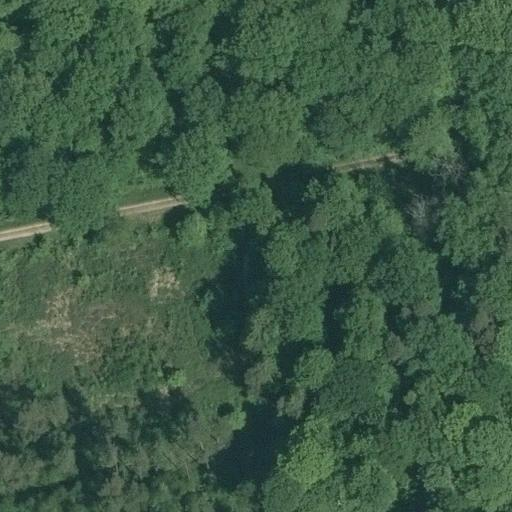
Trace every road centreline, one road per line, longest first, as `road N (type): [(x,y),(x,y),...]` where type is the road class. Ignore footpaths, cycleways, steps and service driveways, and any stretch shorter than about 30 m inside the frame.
road 1 (track): [(0,223),(511,122)]
road 2 (track): [(155,192),(103,0)]
